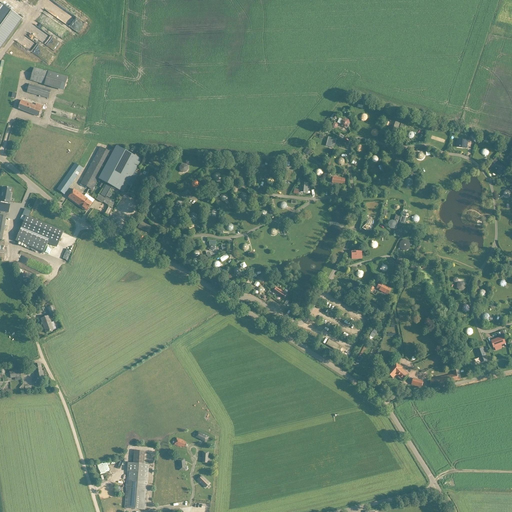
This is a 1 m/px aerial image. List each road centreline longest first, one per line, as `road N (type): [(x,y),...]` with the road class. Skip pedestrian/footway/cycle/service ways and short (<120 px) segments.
road 1 (unclassified): [(380,400),(234,302),(82,222),(32,184)]
road 2 (unclassified): [(32,184),(9,239),(13,277),(98,511)]
road 3 (unclassified): [(380,400),(511,371)]
